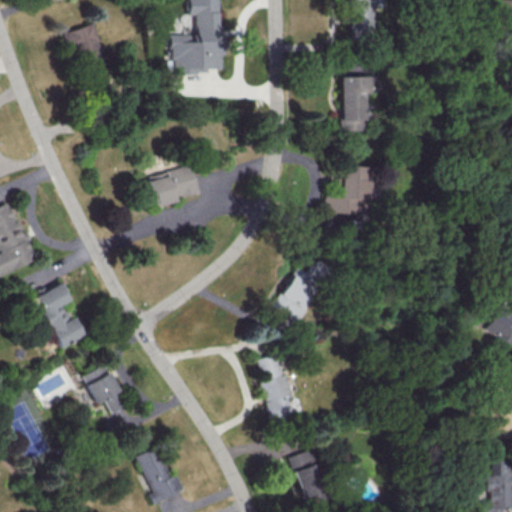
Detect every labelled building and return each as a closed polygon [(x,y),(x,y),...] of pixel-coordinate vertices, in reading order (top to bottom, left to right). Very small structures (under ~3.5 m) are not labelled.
[(185,0),(185,14),(192,14),(192,33),(169,34),(169,73),(205,72),(205,67),(218,67),(217,0),(185,0)] [(343,0),(345,30),(370,29),(369,6),(379,6),(378,0),(343,0)] [(511,0),(494,0),(494,33),(511,33),(511,0)] [(63,30),(77,73),(89,70),(90,72),(104,67),(90,22),(63,30)] [(335,76),(337,130),(361,129),(360,92),(369,92),(369,75),(335,76)] [(194,193),(187,164),(144,174),(145,180),(133,183),(138,205),(152,201),(153,204),(194,193)] [(367,165),(338,165),(337,196),(320,195),(320,213),(365,214),(367,165)] [(0,203),(0,272),(32,258),(24,240),(23,240),(6,201),(0,203)] [(293,267),(269,304),(291,319),(321,272),(308,263),(302,272),(293,267)] [(78,335),(61,301),(66,299),(57,282),(30,295),(56,346),(78,335)] [(482,331),(511,344),(511,313),(493,305),(482,331)] [(251,358),(268,421),(289,416),(284,398),(288,398),(276,352),(251,358)] [(92,403),(100,399),(106,411),(122,403),(101,362),(77,375),(92,403)] [(511,399),(504,399),(505,386),(488,386),(487,437),(511,437),(511,399)] [(131,455),(148,492),(145,493),(149,503),(179,489),(172,472),(165,475),(152,445),(131,455)] [(284,456),(302,506),(322,499),(304,449),(284,456)] [(499,511),(500,508),(509,508),(509,464),(492,464),(492,474),(484,474),(484,500),(474,500),(473,511),(499,511)]
